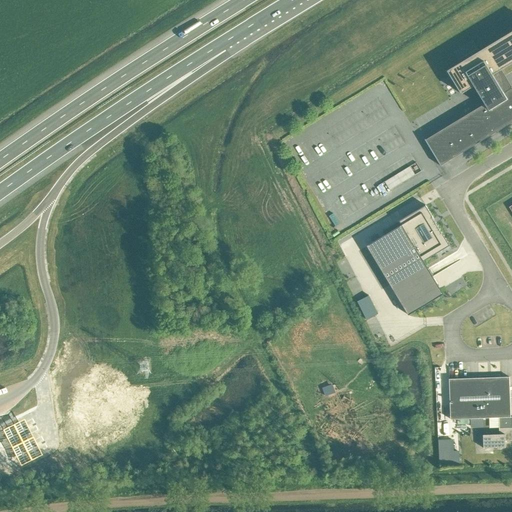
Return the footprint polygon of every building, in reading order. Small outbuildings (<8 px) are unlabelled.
[(460,64),(448,71),(462,95),(475,87),(485,104),(426,140),(426,139),(425,140),(441,166),(511,122),(511,87),(511,88),(504,93),(497,81),(503,77),(499,72),(511,64),(511,32),(480,52),(478,49),(458,61),(460,64)] [(383,181),(388,190),(414,173),(409,165),(383,181)] [(424,262),(450,246),(426,206),(399,221),(402,225),(367,246),(409,316),(444,295),(424,262)] [(461,277),(469,292),(480,286),(471,271),(461,277)] [(479,376),(479,378),(449,379),(451,420),(500,418),(511,418),(511,417),(509,377),(499,378),(499,376),(479,376)] [(331,385),(322,388),(325,396),(333,392),(331,385)] [(511,442),(511,416),(511,417),(511,418),(500,418),(501,428),(499,428),(499,435),(483,435),(484,449),(506,448),(506,442),(511,442)] [(22,422),(20,418),(0,427),(0,432),(0,433),(12,457),(16,466),(38,455),(34,447),(22,422)] [(459,440),(440,440),(441,465),(459,464),(459,451),(459,440)]
